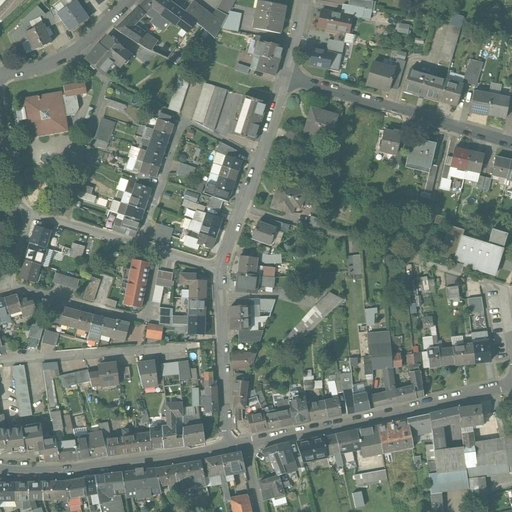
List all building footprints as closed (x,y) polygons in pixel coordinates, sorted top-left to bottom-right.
[(63,21),(70,32),(88,19),(87,18),(76,2),(75,2),(73,0),(64,0),(53,8),(55,10),(63,21)] [(81,0),(73,0),(75,2),(76,2),(87,18),(93,15),(84,3),(81,0)] [(146,0),(138,7),(146,14),(147,14),(152,9),(158,14),(171,23),(175,27),(177,25),(188,33),(195,24),(183,15),(179,11),(181,8),(175,4),(173,7),(169,4),(169,5),(162,0),(146,0)] [(222,0),(217,10),(228,16),(230,13),(236,0),(222,0)] [(349,0),(347,7),(372,11),(373,3),(358,0),(353,0),(353,1),(349,0)] [(193,2),(183,15),(195,24),(202,29),(215,39),(220,29),(228,16),(217,10),(213,16),(193,2)] [(285,7),(260,2),(255,29),(280,35),(285,7)] [(342,6),(340,16),(353,18),(370,21),(372,11),(347,7),(342,6)] [(26,54),(33,51),(25,33),(34,30),(30,23),(39,17),(45,15),(37,7),(20,24),(22,26),(12,36),(17,47),(22,45),(26,54)] [(132,13),(140,21),(146,14),(138,7),(132,13)] [(152,9),(147,14),(154,19),(158,14),(152,9)] [(55,10),(50,13),(56,24),(63,21),(55,10)] [(321,12),(317,29),(325,30),(350,35),(353,18),(340,16),(321,12)] [(45,15),(39,17),(30,23),(34,30),(43,25),(45,29),(56,24),(50,13),(45,15)] [(140,21),(132,13),(115,29),(142,47),(144,49),(151,52),(157,43),(134,27),(140,21)] [(241,15),(230,13),(228,16),(220,29),(238,33),(241,15)] [(171,23),(158,14),(154,19),(151,23),(164,33),(171,23)] [(399,23),(398,32),(409,34),(410,25),(399,23)] [(45,29),(43,25),(34,30),(25,33),(33,51),(52,44),(45,29)] [(460,28),(449,26),(440,60),(451,63),(460,28)] [(344,43),(353,45),(355,36),(350,35),(325,30),(325,34),(334,36),(333,41),(344,43)] [(99,45),(86,60),(104,75),(113,64),(119,69),(130,56),(108,37),(100,46),(99,45)] [(328,40),(326,53),(332,54),(341,56),(344,43),(333,41),(328,40)] [(267,44),(257,42),(254,56),(260,57),(277,62),(278,62),(282,48),(267,44)] [(136,58),(146,66),(157,56),(151,52),(144,49),(136,58)] [(326,53),(313,50),(310,67),(328,70),(332,54),(326,53)] [(175,52),(169,60),(176,65),(182,56),(175,52)] [(332,54),(328,70),(338,72),(341,56),(332,54)] [(256,72),(273,78),(277,62),(260,57),(256,72)] [(469,60),(463,83),(469,84),(476,61),(469,60)] [(476,61),(469,84),(476,86),(483,63),(476,61)] [(389,88),(395,67),(394,67),(393,69),(372,63),(366,86),(388,92),(389,88)] [(237,65),(234,71),(247,75),(249,69),(237,65)] [(395,67),(389,88),(397,90),(404,68),(395,66),(395,67)] [(446,80),(410,69),(403,92),(439,103),(445,83),(446,80)] [(190,80),(179,76),(168,110),(178,116),(190,80)] [(84,83),(63,87),(65,95),(62,95),(62,98),(76,96),(86,94),(84,83)] [(457,108),(462,88),(445,83),(439,103),(457,108)] [(226,91),(204,84),(193,121),(214,133),(226,91)] [(492,95),(473,92),(469,113),(488,116),(492,95)] [(68,132),(66,117),(62,98),(62,95),(22,102),(28,139),(68,132)] [(505,120),(509,99),(492,95),(488,116),(505,120)] [(79,110),(76,96),(62,98),(66,117),(75,116),(79,110)] [(266,103),(244,96),(231,136),(253,142),(266,103)] [(126,107),(109,101),(107,107),(124,113),(126,107)] [(330,140),(336,117),(312,110),(305,133),(330,140)] [(159,114),(153,131),(170,137),(173,126),(169,125),(171,118),(159,114)] [(115,125),(103,120),(94,147),(106,152),(115,125)] [(147,129),(144,140),(166,147),(170,137),(153,131),(147,129)] [(289,132),(285,145),(297,148),(303,130),(289,132)] [(394,133),(384,131),(380,150),(387,151),(387,153),(395,155),(396,155),(397,150),(400,133),(394,132),(394,133)] [(334,137),(328,161),(336,163),(342,139),(334,137)] [(435,144),(411,138),(404,169),(428,174),(430,165),(435,144)] [(144,140),(140,150),(163,158),(166,147),(144,140)] [(216,153),(225,157),(233,160),(236,152),(219,143),(216,153)] [(470,152),(454,149),(450,167),(465,171),(470,152)] [(140,150),(137,161),(159,169),(163,158),(140,150)] [(402,152),(397,150),(396,155),(395,155),(392,164),(399,166),(402,152)] [(479,174),(483,155),(470,152),(465,171),(479,174)] [(225,157),(222,167),(238,173),(241,162),(233,160),(225,157)] [(510,162),(495,158),(491,176),(506,180),(510,162)] [(155,179),(159,169),(137,161),(133,172),(139,174),(149,177),(155,179)] [(196,169),(180,164),(176,175),(192,180),(196,169)] [(430,165),(428,174),(424,194),(430,196),(437,167),(430,165)] [(222,167),(218,177),(235,182),(238,173),(222,167)] [(26,177),(33,182),(38,173),(31,168),(26,177)] [(450,169),(444,168),(439,188),(445,190),(450,169)] [(149,177),(139,174),(137,179),(148,183),(149,177)] [(218,177),(215,187),(231,192),(235,182),(218,177)] [(484,178),(478,177),(475,191),(481,192),(481,190),(484,178)] [(491,180),(484,178),(481,190),(488,191),(491,180)] [(148,183),(137,179),(135,184),(146,188),(148,183)] [(126,193),(131,195),(148,201),(151,190),(146,188),(135,184),(129,182),(126,193)] [(228,203),(231,192),(215,187),(206,184),(203,194),(210,197),(206,208),(218,212),(222,201),(228,203)] [(92,189),(80,186),(78,192),(90,196),(92,189)] [(271,209),(291,215),(295,202),(301,204),(304,194),(277,186),(271,209)] [(90,196),(78,192),(76,199),(87,203),(90,196)] [(144,211),(148,201),(131,195),(128,206),(144,211)] [(205,208),(190,203),(188,208),(203,214),(205,208)] [(140,222),(144,211),(128,206),(121,204),(118,214),(124,216),(140,222)] [(206,214),(202,225),(218,230),(222,220),(206,214)] [(436,215),(433,224),(442,226),(444,217),(436,215)] [(137,232),(140,222),(124,216),(122,221),(115,219),(111,230),(123,235),(126,229),(137,232)] [(311,218),(308,225),(322,229),(323,221),(311,218)] [(270,220),(268,227),(276,230),(280,231),(282,224),(270,220)] [(187,231),(199,234),(215,240),(218,230),(202,225),(191,221),(187,231)] [(268,227),(258,223),(252,239),(271,246),(276,230),(268,227)] [(173,230),(161,226),(158,233),(171,238),(173,230)] [(493,275),(506,235),(492,230),(487,246),(461,238),(463,231),(448,226),(439,256),(453,261),(454,259),(464,262),(463,265),(493,275)] [(35,227),(30,244),(46,249),(51,232),(35,227)] [(171,238),(158,233),(156,241),(168,245),(171,238)] [(212,250),(215,240),(199,234),(197,241),(186,237),(183,246),(197,251),(199,246),(212,250)] [(58,241),(55,252),(62,254),(65,243),(58,241)] [(30,244),(25,261),(40,266),(46,249),(30,244)] [(85,247),(73,244),(71,250),(83,254),(85,247)] [(83,254),(71,250),(69,257),(81,261),(83,254)] [(257,259),(257,260),(264,264),(278,264),(278,256),(267,256),(259,253),(257,259)] [(360,256),(347,257),(348,276),(353,276),(354,281),(362,280),(360,256)] [(257,259),(240,257),(238,274),(258,277),(273,279),(275,278),(275,270),(256,267),(257,260),(257,259)] [(149,264),(132,260),(123,306),(141,309),(149,264)] [(35,283),(40,266),(25,261),(19,278),(35,283)] [(56,271),(50,269),(47,279),(53,281),(52,283),(76,290),(79,280),(55,273),(56,271)] [(188,285),(188,299),(205,299),(205,282),(195,281),(195,275),(179,274),(179,285),(188,285)] [(255,293),(258,277),(238,274),(236,290),(255,293)] [(164,304),(170,277),(160,275),(154,302),(164,304)] [(100,281),(90,277),(83,299),(93,302),(100,281)] [(429,291),(427,280),(426,277),(418,279),(420,293),(429,291)] [(429,291),(429,295),(436,293),(433,279),(427,280),(429,291)] [(415,281),(407,281),(406,295),(414,295),(415,281)] [(459,303),(458,288),(445,290),(447,305),(459,303)] [(343,301),(329,293),(311,310),(276,350),(287,354),(343,301)] [(5,299),(9,315),(21,312),(23,316),(36,312),(33,302),(28,304),(26,299),(19,301),(17,295),(5,299)] [(0,300),(0,326),(12,323),(9,315),(5,299),(0,300)] [(116,303),(106,299),(105,305),(115,308),(116,303)] [(204,318),(205,299),(188,299),(188,317),(204,318)] [(483,312),(481,299),(467,300),(468,315),(483,312)] [(230,308),(231,319),(249,318),(270,318),(275,301),(259,300),(246,300),(246,307),(230,308)] [(47,321),(54,323),(57,312),(57,311),(51,309),(47,321)] [(76,329),(81,313),(64,309),(63,313),(60,325),(76,329)] [(172,326),(172,317),(172,310),(160,310),(159,326),(159,328),(172,328),(172,326)] [(63,313),(57,312),(54,323),(54,324),(60,325),(63,313)] [(89,333),(93,316),(81,313),(76,329),(89,333)] [(100,335),(104,319),(93,316),(89,333),(87,339),(98,342),(100,335)] [(204,318),(188,317),(179,317),(179,327),(188,327),(188,335),(204,336),(204,318)] [(250,331),(249,318),(231,319),(231,331),(242,331),(249,331),(250,331)] [(117,322),(116,322),(104,319),(100,335),(112,338),(117,322)] [(117,322),(112,338),(125,342),(129,324),(116,320),(116,322),(117,322)] [(471,332),(481,331),(481,320),(471,321),(471,332)] [(30,337),(39,340),(44,323),(32,326),(30,337)] [(157,338),(159,328),(159,326),(148,324),(146,336),(157,338)] [(58,335),(45,331),(42,344),(55,347),(58,335)] [(249,331),(242,331),(243,343),(260,342),(263,331),(249,332),(249,331)] [(490,362),(488,343),(472,344),(472,345),(474,364),(490,362)] [(452,347),(453,350),(454,366),(474,364),(472,345),(452,347)] [(385,389),(395,387),(392,371),(392,368),(390,347),(390,346),(368,347),(368,357),(371,357),(371,358),(372,367),(372,373),(375,373),(375,370),(383,370),(385,389)] [(392,368),(392,371),(395,371),(395,368),(401,368),(399,346),(390,347),(392,368)] [(432,350),(426,350),(429,369),(440,367),(438,351),(438,349),(432,350)] [(453,350),(438,351),(440,367),(454,366),(453,350)] [(242,362),(232,362),(232,372),(235,372),(234,369),(251,369),(255,355),(242,355),(242,362)] [(372,375),(372,373),(372,367),(371,358),(364,358),(365,376),(372,375)] [(52,422),(55,438),(56,444),(75,442),(74,439),(74,434),(64,435),(60,412),(56,412),(52,379),(60,377),(56,363),(41,364),(43,371),(44,371),(51,420),(51,422),(52,422)] [(155,367),(155,363),(137,365),(142,389),(157,387),(156,379),(155,367)] [(161,367),(162,378),(179,376),(179,381),(190,380),(188,363),(161,366),(161,367)] [(117,369),(116,365),(107,366),(107,365),(99,366),(100,370),(102,384),(110,383),(110,385),(119,384),(119,381),(117,369)] [(409,366),(410,374),(419,372),(418,369),(418,365),(414,365),(409,366)] [(25,366),(12,367),(20,417),(32,416),(25,366)] [(117,369),(119,381),(130,379),(129,367),(117,369)] [(62,389),(90,382),(88,371),(87,370),(60,377),(62,389)] [(102,384),(100,370),(88,371),(90,382),(91,388),(102,387),(102,384)] [(413,387),(415,400),(423,398),(419,372),(410,374),(412,388),(413,387)] [(211,397),(212,406),(217,405),(217,387),(212,388),(212,373),(211,373),(204,373),(205,398),(211,397)] [(333,400),(324,402),(328,419),(341,416),(335,383),(335,381),(331,382),(328,383),(330,393),(332,392),(333,400)] [(246,383),(234,382),(233,394),(235,394),(234,408),(244,409),(245,401),(246,383)] [(303,383),(304,392),(313,391),(313,382),(303,383)] [(342,383),(343,391),(352,390),(351,382),(342,383)] [(375,409),(397,404),(395,392),(395,387),(385,389),(386,394),(372,398),(375,409)] [(412,388),(395,392),(397,404),(415,400),(413,387),(412,388)] [(352,390),(343,391),(347,415),(354,414),(352,396),(352,390)] [(296,391),(289,392),(288,400),(288,403),(293,425),(310,422),(306,405),(305,399),(299,400),(298,393),(297,392),(296,391)] [(256,392),(257,398),(262,410),(267,409),(261,392),(256,392)] [(366,393),(352,396),(354,414),(363,412),(375,409),(372,398),(368,399),(366,393)] [(201,407),(205,406),(212,406),(211,397),(205,398),(201,398),(201,407)] [(245,401),(244,409),(254,406),(258,415),(263,414),(262,410),(257,398),(245,401)] [(269,408),(275,406),(274,400),(273,400),(269,400),(269,399),(266,399),(269,408)] [(324,402),(306,405),(310,422),(328,419),(324,402)] [(293,425),(288,403),(280,405),(283,412),(276,414),(280,428),(293,425)] [(218,413),(217,405),(212,406),(205,406),(205,414),(218,413)] [(483,425),(481,406),(458,409),(460,423),(463,447),(475,445),(472,427),(483,425)] [(183,437),(184,447),(204,443),(198,407),(194,407),(195,415),(183,417),(183,437)] [(267,409),(262,410),(263,414),(268,431),(280,428),(276,414),(269,415),(267,409)] [(458,409),(430,414),(431,429),(441,427),(460,423),(458,409)] [(467,480),(485,477),(508,473),(508,466),(511,465),(511,434),(509,434),(504,411),(494,413),(500,441),(475,445),(463,447),(467,480)] [(268,431),(263,414),(258,415),(246,417),(251,434),(268,431)] [(431,429),(430,414),(406,420),(405,421),(409,437),(431,433),(431,429)] [(0,415),(0,453),(6,453),(6,454),(25,451),(22,428),(6,431),(4,415),(0,415)] [(163,436),(164,449),(164,450),(184,447),(183,437),(183,417),(175,417),(176,435),(163,436)] [(409,437),(405,421),(377,427),(382,455),(412,448),(409,437)] [(40,463),(58,461),(56,444),(55,438),(43,439),(40,424),(22,428),(25,451),(25,453),(38,451),(40,463)] [(150,428),(150,433),(151,451),(164,449),(163,436),(162,426),(150,428)] [(382,455),(377,427),(356,431),(360,450),(361,456),(372,454),(372,456),(374,456),(373,454),(380,453),(381,455),(382,455)] [(431,429),(431,433),(438,489),(468,485),(467,480),(463,447),(445,450),(441,427),(431,429)] [(356,431),(335,435),(339,453),(339,455),(360,450),(356,431)] [(138,453),(151,451),(150,433),(136,435),(136,436),(138,453)] [(102,434),(88,437),(93,458),(98,457),(98,458),(106,456),(106,457),(107,457),(103,440),(102,434)] [(326,456),(339,453),(335,435),(322,438),(326,456)] [(107,457),(138,453),(136,436),(103,440),(107,457)] [(78,460),(93,458),(88,437),(74,439),(75,442),(78,460)] [(327,458),(326,456),(322,438),(296,443),(303,463),(327,458)] [(58,462),(78,460),(75,442),(56,444),(58,461),(58,462)] [(265,457),(269,456),(278,453),(282,465),(293,462),(287,444),(276,446),(263,451),(265,457)] [(241,453),(221,457),(224,474),(225,476),(232,474),(245,472),(241,453)] [(278,453),(269,456),(277,476),(279,476),(281,483),(288,481),(285,474),(282,465),(278,453)] [(221,457),(205,460),(209,477),(224,474),(221,457)] [(187,464),(192,487),(206,485),(201,462),(187,464)] [(295,470),(293,462),(282,465),(285,474),(295,470)] [(192,487),(187,464),(173,467),(177,484),(178,490),(192,487)] [(177,484),(173,467),(173,466),(155,469),(159,487),(177,484)] [(159,487),(155,469),(134,473),(134,472),(121,474),(123,488),(125,498),(161,494),(159,487)] [(385,470),(367,474),(369,486),(387,482),(386,474),(385,470)] [(394,473),(386,474),(387,482),(387,483),(396,482),(394,473)] [(106,492),(98,493),(98,494),(100,504),(108,502),(107,497),(117,496),(117,493),(114,493),(113,489),(123,488),(121,474),(103,476),(106,492)] [(222,484),(225,501),(230,501),(228,489),(225,476),(224,474),(209,477),(211,486),(222,484)] [(232,474),(225,476),(228,489),(235,488),(232,474)] [(365,474),(354,476),(357,488),(367,486),(365,474)] [(106,492),(103,476),(95,477),(98,493),(106,492)] [(283,496),(285,495),(282,488),(281,483),(279,476),(277,476),(259,483),(262,492),(264,502),(283,496)] [(98,493),(95,477),(84,478),(84,479),(87,496),(92,495),(98,494),(98,493)] [(468,485),(468,489),(470,501),(488,499),(485,477),(467,480),(468,485)] [(87,496),(84,479),(65,482),(69,507),(81,505),(82,503),(81,501),(88,500),(87,496)] [(42,483),(42,501),(59,500),(58,482),(42,483)] [(65,482),(58,482),(59,500),(60,508),(69,507),(65,482)] [(0,483),(0,501),(14,501),(14,483),(0,483)] [(14,483),(14,501),(23,501),(23,511),(32,511),(29,501),(28,483),(14,483)] [(28,483),(29,501),(32,511),(36,509),(33,501),(42,501),(42,483),(28,483)] [(468,485),(438,489),(430,490),(432,511),(442,511),(441,493),(468,489),(468,485)] [(360,492),(352,494),(355,509),(363,507),(360,492)] [(108,502),(100,504),(101,511),(122,511),(120,495),(117,496),(107,497),(108,502)] [(251,511),(248,497),(230,501),(232,511),(251,511)]
